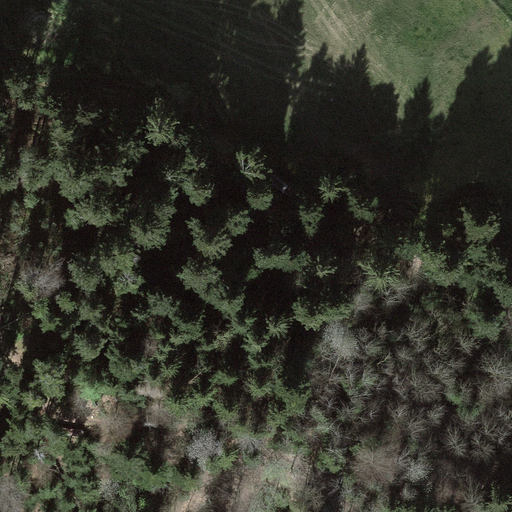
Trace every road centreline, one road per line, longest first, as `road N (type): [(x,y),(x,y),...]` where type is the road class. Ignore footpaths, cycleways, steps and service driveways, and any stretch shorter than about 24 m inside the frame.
road 1 (track): [(0,34),(186,110),(511,287)]
road 2 (track): [(0,388),(78,415),(220,432),(255,446)]
